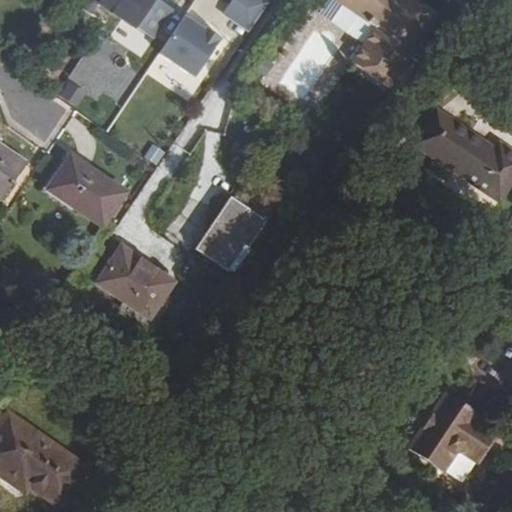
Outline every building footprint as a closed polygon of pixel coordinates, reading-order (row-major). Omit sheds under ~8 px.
[(155,0),(101,0),(95,8),(135,35),(160,3),(155,0)] [(248,32),(269,1),(267,0),(230,0),(221,14),(248,32)] [(376,29),(365,46),(352,65),(388,90),(437,19),(419,7),(417,10),(406,2),(407,0),(330,0),(343,8),(376,29)] [(376,29),(343,8),(332,24),(365,46),(376,29)] [(184,21),(158,59),(195,84),(220,44),(184,21)] [(438,113),(416,145),(498,200),(511,178),(511,153),(501,146),(497,151),(438,113)] [(151,144),(143,159),(157,166),(165,151),(151,144)] [(0,145),(0,195),(1,197),(25,162),(0,145)] [(122,193),(95,175),(69,157),(46,190),(99,227),(112,208),(122,193)] [(99,170),(95,175),(122,193),(112,208),(117,211),(130,192),(99,170)] [(197,252),(212,263),(232,277),(252,250),(269,225),(232,201),(197,252)] [(511,215),(496,240),(511,251),(511,215)] [(97,285),(125,304),(149,321),(164,300),(174,285),(122,250),(97,285)] [(258,254),(252,250),(232,277),(212,263),(205,272),(235,298),(258,254)] [(173,306),(164,300),(149,321),(125,304),(120,313),(153,335),(173,306)] [(494,435),(474,421),(479,415),(447,393),(409,448),(441,470),(456,448),(476,461),(494,435)] [(3,409),(0,414),(0,492),(16,503),(24,491),(57,511),(88,462),(3,409)]
